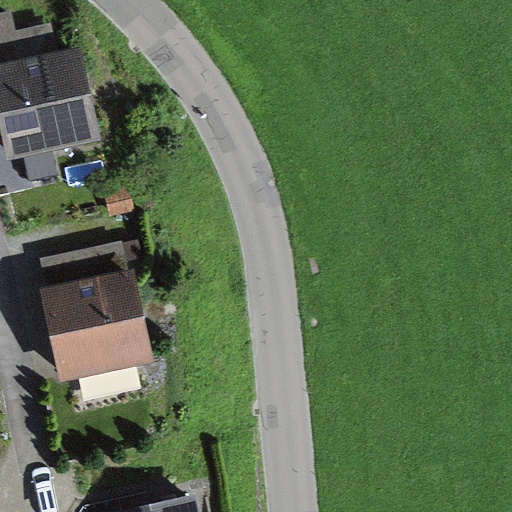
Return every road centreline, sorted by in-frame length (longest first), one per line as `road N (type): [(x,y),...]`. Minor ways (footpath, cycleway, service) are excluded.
road 1 (unclassified): [(123,0),(237,136),(269,235),(298,511)]
road 2 (residential): [(37,511),(0,315)]
